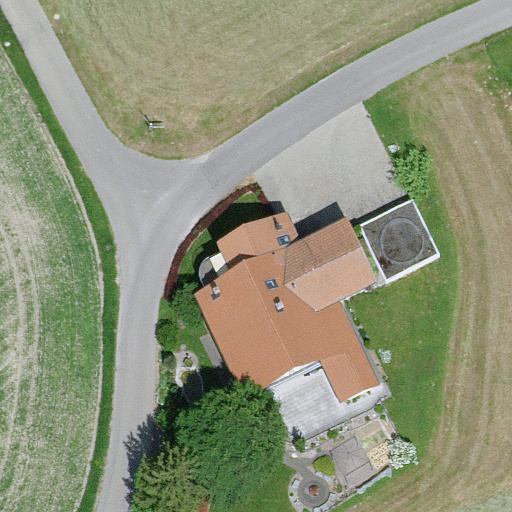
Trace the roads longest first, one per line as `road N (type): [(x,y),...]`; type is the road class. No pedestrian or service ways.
road 1 (unclassified): [(137,215),(362,78),(511,6)]
road 2 (unclassified): [(114,511),(135,347),(137,215)]
road 3 (unclassified): [(19,0),(137,215)]
